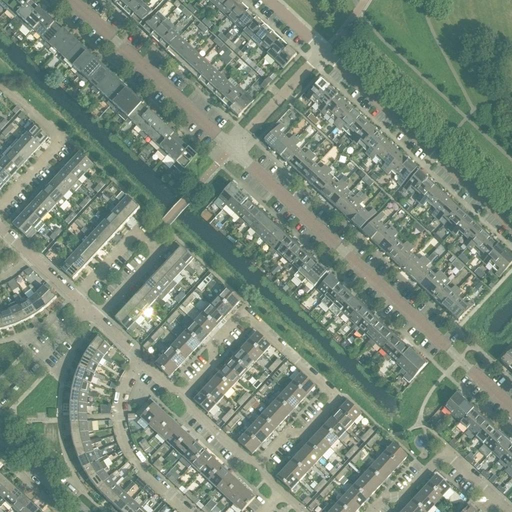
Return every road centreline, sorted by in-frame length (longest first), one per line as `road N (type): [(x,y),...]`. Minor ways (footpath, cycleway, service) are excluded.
road 1 (residential): [(511,407),(72,0)]
road 2 (residential): [(187,397),(216,365),(213,341),(243,312),(338,397),(260,466)]
road 3 (residential): [(511,228),(268,0)]
road 4 (residential): [(97,319),(157,254),(148,239),(133,235),(73,299)]
road 5 (residential): [(511,511),(448,453),(406,497),(385,497),(372,511)]
road 6 (residential): [(183,511),(137,464),(124,437),(121,395),(141,364)]
road 7 (residential): [(0,402),(88,312)]
